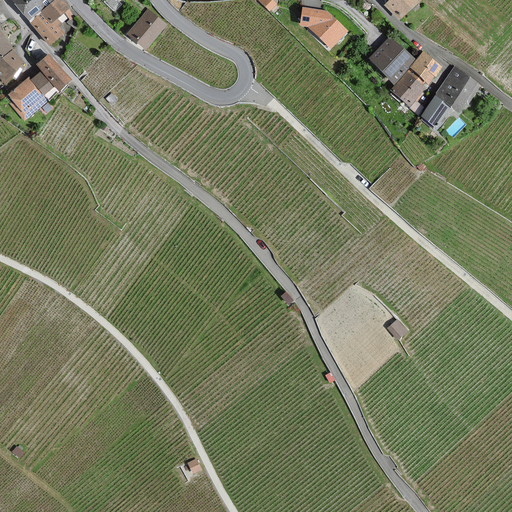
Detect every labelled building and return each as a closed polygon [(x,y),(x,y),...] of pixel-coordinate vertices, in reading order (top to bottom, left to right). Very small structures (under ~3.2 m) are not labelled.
[(58,26),(61,23),(57,18),(65,11),(70,19),(73,16),(68,9),(70,7),(63,0),(14,0),(31,20),(51,44),(64,33),(61,30),(58,26)] [(272,0),(259,0),(270,11),(276,4),(272,0)] [(390,0),(386,5),(400,18),(417,0),(390,0)] [(331,47),(347,30),(331,16),(326,11),(319,10),(303,8),(300,25),(307,26),(331,47)] [(165,23),(148,9),(129,33),(146,47),(165,23)] [(19,66),(23,61),(11,50),(13,49),(9,43),(0,29),(0,75),(6,83),(19,66)] [(405,70),(415,60),(390,38),(386,43),(371,60),(396,81),(405,70)] [(415,99),(425,88),(422,85),(426,81),(428,83),(441,67),(433,60),(424,52),(411,68),(407,73),(392,90),(410,105),(415,99)] [(37,65),(43,72),(32,81),(29,78),(18,88),(9,95),(14,101),(11,103),(25,119),(48,100),(43,94),(54,85),(58,90),(70,80),(64,72),(49,55),(37,65)] [(454,67),(441,88),(436,96),(422,116),(436,126),(451,106),(458,111),(477,83),(454,67)] [(407,331),(397,321),(389,328),(399,338),(407,331)] [(201,469),(196,459),(189,463),(194,473),(201,469)]
